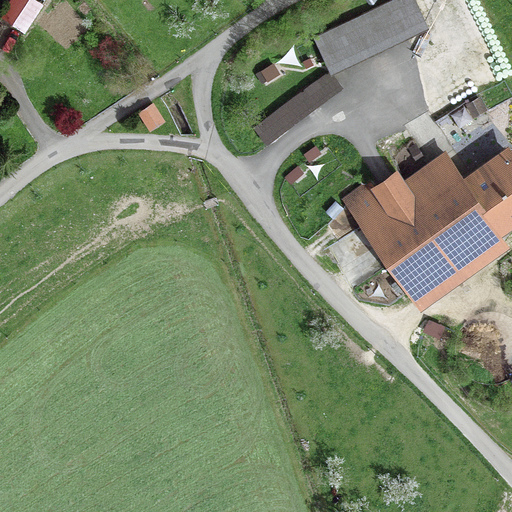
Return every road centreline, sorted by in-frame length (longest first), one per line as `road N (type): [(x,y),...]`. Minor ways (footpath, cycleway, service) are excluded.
road 1 (unclassified): [(222,160),(297,254),(511,476)]
road 2 (residential): [(211,52),(59,152)]
road 3 (residential): [(59,152),(107,140),(155,141),(203,148),(222,160)]
